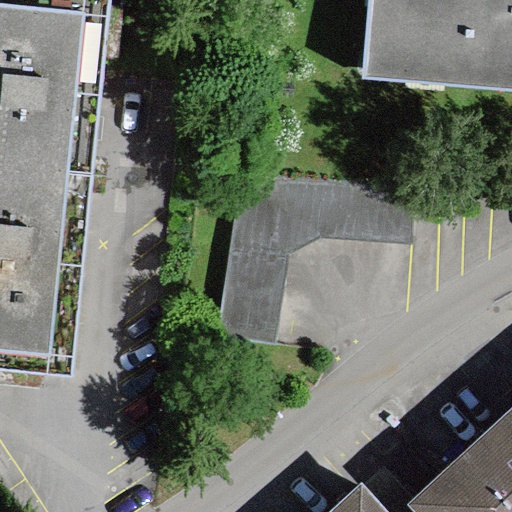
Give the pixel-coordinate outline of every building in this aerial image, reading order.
[(0,0),(0,163),(93,173),(110,0),(0,0)] [(511,0),(368,0),(363,66),(511,78),(511,0)] [(93,173),(0,163),(0,367),(73,375),(93,173)] [(241,173),(217,336),(275,344),(289,254),(320,238),(412,244),(416,185),(241,173)] [(511,511),(511,412),(414,502),(423,511),(511,511)] [(383,511),(361,487),(333,511),(383,511)]
